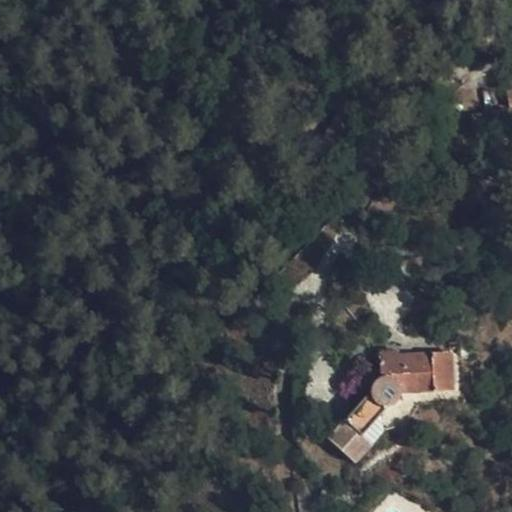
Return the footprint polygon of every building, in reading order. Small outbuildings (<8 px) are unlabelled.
[(280,201),(298,210),(348,112),(330,103),(280,201)] [(511,119),(493,123),(497,139),(511,136),(511,119)] [(461,146),(465,164),(500,156),(497,139),(461,146)] [(469,183),(465,164),(428,172),(431,190),(469,183)] [(397,418),(437,414),(453,412),(449,378),(395,384),(391,377),(370,379),(376,398),(332,424),(347,441),(367,428),(387,427),(397,418)]
